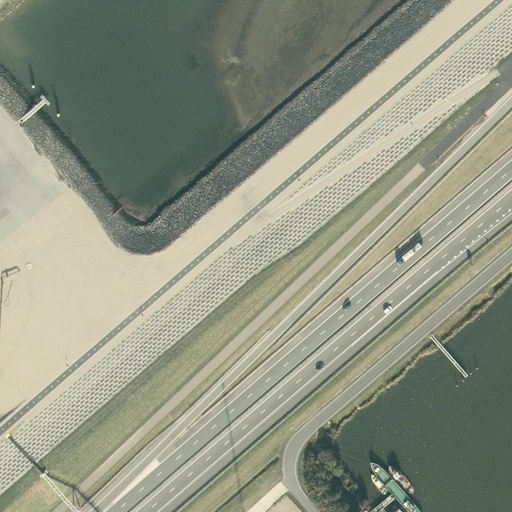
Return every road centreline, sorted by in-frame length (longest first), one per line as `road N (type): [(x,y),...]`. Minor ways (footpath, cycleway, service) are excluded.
road 1 (motorway): [(505,107),(169,440),(112,511)]
road 2 (motorway): [(511,169),(115,511)]
road 3 (motorway): [(153,511),(511,198)]
road 4 (unclassified): [(511,72),(489,77),(269,217),(241,221)]
